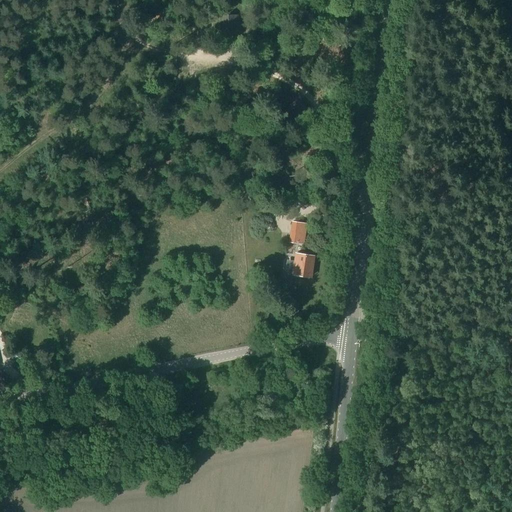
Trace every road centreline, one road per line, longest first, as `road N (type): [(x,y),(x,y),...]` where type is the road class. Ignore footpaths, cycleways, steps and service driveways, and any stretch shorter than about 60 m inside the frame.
road 1 (tertiary): [(340,339),(311,338),(0,407)]
road 2 (tertiary): [(351,340),(391,0)]
road 3 (track): [(141,44),(242,64),(299,90),(321,115),(347,187),(370,200)]
road 4 (track): [(0,176),(70,121),(124,51),(141,44)]
road 5 (tertiary): [(337,511),(351,340)]
